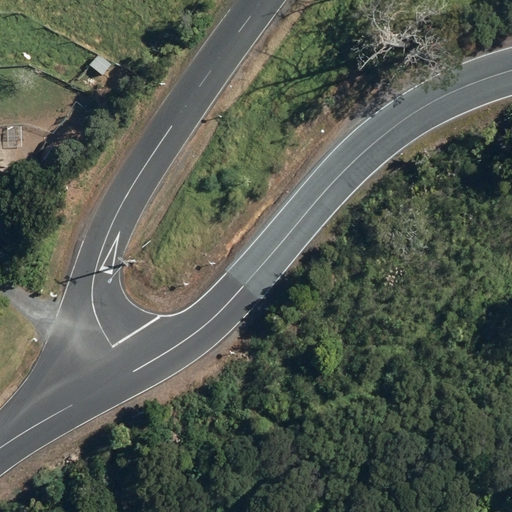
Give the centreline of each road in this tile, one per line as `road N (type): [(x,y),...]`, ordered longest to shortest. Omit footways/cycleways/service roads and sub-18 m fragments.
road 1 (tertiary): [(131,375),(226,307),(371,143),(430,102),(511,72)]
road 2 (unclassified): [(131,375),(96,321),(103,242),(146,164),(265,0)]
road 3 (tertiary): [(0,451),(131,375)]
